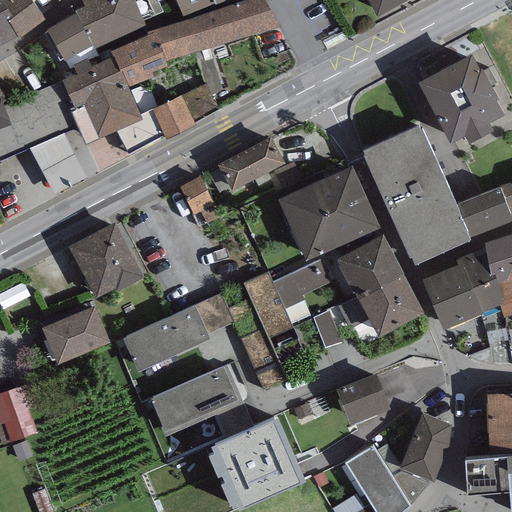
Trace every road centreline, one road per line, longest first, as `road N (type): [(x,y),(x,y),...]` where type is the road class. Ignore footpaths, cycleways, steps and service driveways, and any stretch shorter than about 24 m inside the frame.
road 1 (primary): [(320,83),(0,254)]
road 2 (residential): [(320,83),(452,377)]
road 3 (unknown): [(246,369),(260,402),(273,407),(434,329)]
road 4 (primary): [(477,0),(320,83)]
road 5 (residential): [(452,377),(456,449),(443,488),(417,511)]
